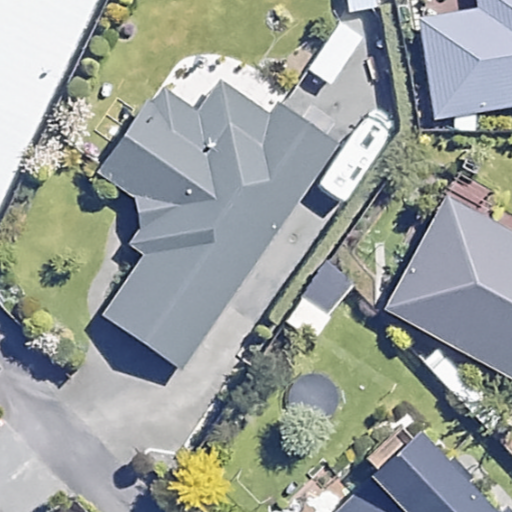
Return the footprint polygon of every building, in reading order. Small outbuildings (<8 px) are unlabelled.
[(0,0),(0,196),(99,0),(0,0)] [(511,0),(488,0),(489,3),(416,10),(425,105),(511,96),(511,0)] [(377,61),(348,60),(347,132),(376,132),(377,61)] [(103,312),(178,361),(329,133),(256,85),(221,137),(165,101),(142,135),(196,171),(103,312)] [(511,228),(445,189),(364,326),(426,362),(443,334),(511,374),(511,228)] [(280,318),(314,343),(359,282),(325,257),(280,318)] [(365,475),(327,511),(507,511),(418,423),(365,475)]
